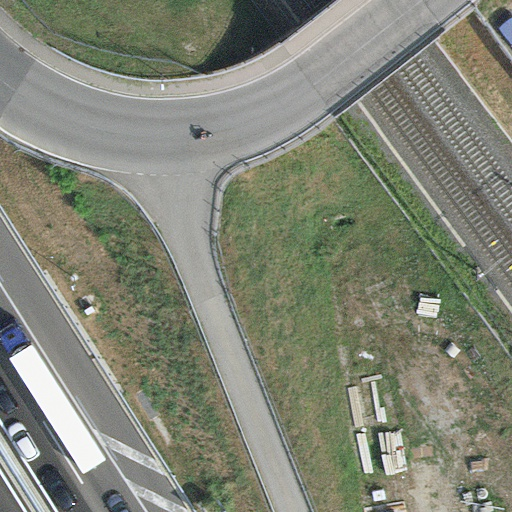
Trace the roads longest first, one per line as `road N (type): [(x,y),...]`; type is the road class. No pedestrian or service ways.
road 1 (tertiary): [(424,0),(274,110),(221,131),(121,137),(46,115),(0,83)]
road 2 (motorway): [(108,511),(0,343)]
